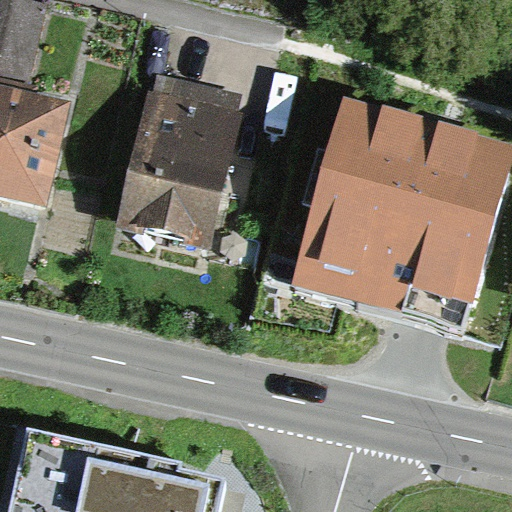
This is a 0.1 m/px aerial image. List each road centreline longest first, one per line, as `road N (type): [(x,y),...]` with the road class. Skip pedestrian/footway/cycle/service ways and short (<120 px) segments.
road 1 (tertiary): [(360,415),(0,337)]
road 2 (tertiary): [(511,450),(360,415)]
road 3 (residential): [(272,34),(130,0)]
